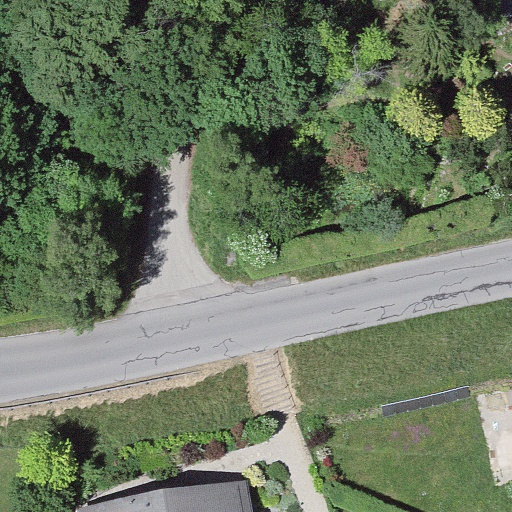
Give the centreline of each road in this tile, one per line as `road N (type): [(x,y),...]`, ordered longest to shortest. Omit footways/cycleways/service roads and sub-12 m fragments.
road 1 (residential): [(189,341),(169,208),(175,151),(229,0)]
road 2 (tertiary): [(511,274),(189,341)]
road 3 (tertiary): [(189,341),(0,380)]
